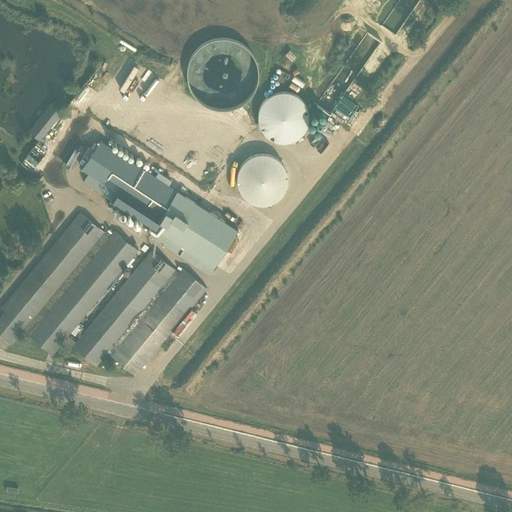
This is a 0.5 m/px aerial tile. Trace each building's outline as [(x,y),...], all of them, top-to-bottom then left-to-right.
[(357,42),(369,49),(365,55),(371,57),(381,38),(364,29),(357,42)] [(236,105),(255,88),(257,80),(256,57),(242,42),(229,38),(207,39),(197,48),(195,55),(190,59),(188,64),(189,84),(195,90),(195,94),(203,103),(216,107),(236,105)] [(306,94),(260,94),(260,139),(306,139),(306,94)] [(113,197),(155,225),(154,226),(214,265),(238,230),(176,190),(176,189),(171,186),(170,186),(107,144),(82,181),(111,200),(113,197)] [(252,148),(233,190),(272,207),(291,166),(252,148)] [(22,330),(28,335),(109,237),(110,235),(103,232),(80,212),(1,307),(4,310),(0,315),(0,335),(10,344),(22,330)] [(28,335),(52,355),(138,251),(114,231),(110,235),(109,237),(28,335)] [(145,257),(72,346),(96,365),(107,352),(111,355),(179,272),(175,269),(151,250),(145,257)] [(31,254),(16,275),(22,280),(38,259),(31,254)] [(111,355),(135,375),(206,288),(182,268),(179,272),(111,355)]
